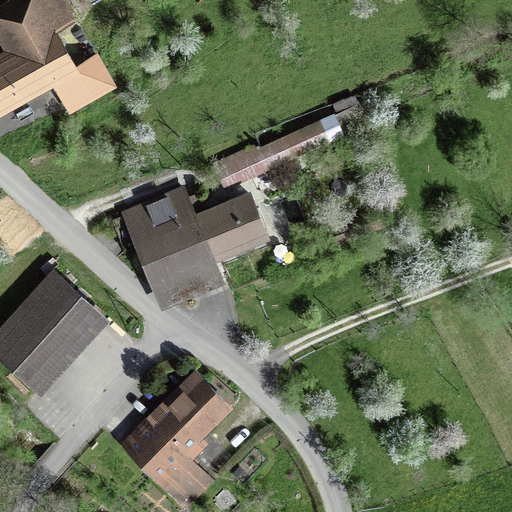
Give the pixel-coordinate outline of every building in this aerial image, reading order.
[(0,110),(53,82),(69,110),(117,84),(98,49),(77,61),(59,28),(77,18),(67,0),(1,0),(0,1),(0,40),(3,46),(0,47),(0,110)] [(254,142),(212,161),(225,188),(369,120),(356,92),(332,103),(335,109),(261,144),(260,141),(254,143),(254,142)] [(184,183),(121,208),(160,306),(226,280),(217,256),(270,234),(250,185),(206,203),(200,189),(189,194),(184,183)] [(384,225),(380,214),(318,238),(322,249),(384,225)] [(53,263),(0,321),(0,354),(40,391),(110,315),(53,263)] [(196,365),(119,441),(186,508),(215,479),(192,456),(209,439),(204,433),(234,403),(196,365)]
